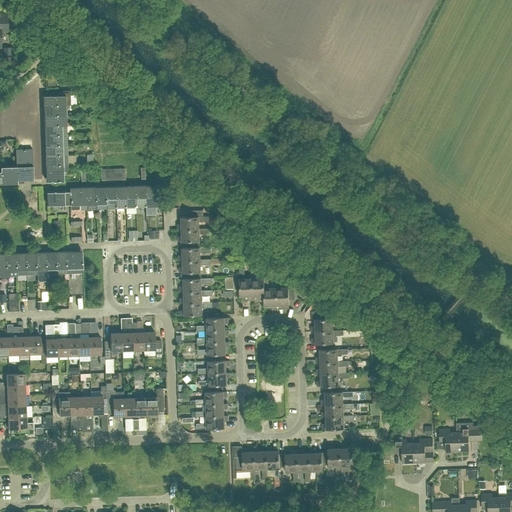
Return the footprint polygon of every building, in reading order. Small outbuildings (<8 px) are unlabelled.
[(43,95),(44,106),(65,105),(70,105),(70,91),(59,91),(46,91),(47,95),(43,95)] [(44,106),(44,116),(66,115),(65,105),(44,106)] [(66,115),(44,116),(45,126),(66,125),(66,115)] [(45,126),(45,136),(66,135),(66,125),(45,126)] [(66,135),(45,136),(45,146),(67,145),(66,135)] [(45,146),(46,156),(67,155),(67,145),(45,146)] [(32,149),(16,150),(16,166),(17,180),(33,179),(32,149)] [(67,155),(46,156),(46,166),(54,166),(68,165),(67,155)] [(54,172),(46,172),(47,182),(63,182),(63,172),(68,172),(68,165),(54,166),(54,172)] [(1,167),(1,184),(17,183),(17,180),(16,166),(1,167)] [(105,180),(119,180),(121,179),(120,175),(120,172),(120,169),(105,169),(105,173),(105,176),(105,180)] [(136,207),(146,207),(145,185),(135,186),(136,207)] [(162,196),(156,197),(155,185),(145,185),(146,207),(162,206),(162,196)] [(116,208),(115,186),(105,187),(106,208),(116,208)] [(125,186),(115,186),(116,208),(126,208),(125,186)] [(136,207),(135,186),(125,186),(126,208),(136,207)] [(69,188),(70,191),(70,205),(70,210),(79,209),(86,209),(85,187),(69,188)] [(95,187),(85,187),(86,209),(96,209),(95,187)] [(96,209),(106,208),(105,187),(95,187),(96,209)] [(57,210),(57,205),(70,205),(70,191),(47,192),(47,206),(52,205),(52,210),(57,210)] [(192,198),(181,201),(182,209),(194,206),(192,198)] [(178,227),(177,227),(178,230),(181,229),(199,229),(199,228),(199,222),(209,221),(209,216),(203,216),(203,210),(191,210),(191,216),(181,217),(181,224),(178,224),(178,227)] [(200,241),(200,234),(210,233),(210,228),(199,228),(199,229),(181,229),(182,236),(179,236),(179,239),(178,239),(178,242),(182,241),(182,242),(187,242),(200,241)] [(210,247),(200,247),(200,241),(187,242),(187,247),(182,248),(182,255),(179,255),(180,258),(179,258),(179,260),(182,260),(200,259),(200,252),(210,252),(210,247)] [(57,273),(67,273),(66,260),(66,251),(56,252),(57,273)] [(72,251),(72,254),(72,259),(66,260),(67,273),(83,273),(82,251),(72,251)] [(37,274),(47,274),(46,252),(36,253),(37,274)] [(47,274),(57,273),(56,252),(46,252),(47,274)] [(7,275),(17,275),(16,253),(6,254),(7,275)] [(17,275),(27,274),(26,253),(16,253),(17,275)] [(27,274),(37,274),(36,253),(26,253),(27,274)] [(201,265),(211,264),(211,259),(200,259),(182,260),(183,267),(180,267),(180,270),(179,270),(179,272),(183,272),(183,273),(188,272),(201,272),(201,265)] [(239,278),(240,296),(247,296),(247,299),(250,299),(250,300),(252,300),(252,296),(252,278),(245,278),(244,268),(239,268),(239,278)] [(259,296),(259,298),(262,298),(262,299),(264,299),(263,278),(257,278),(256,268),(251,268),(252,278),(252,296),(259,296)] [(181,286),(181,289),(180,289),(180,291),(184,291),(202,290),(201,283),(211,283),(211,278),(201,278),(201,272),(188,272),(188,278),(183,279),(183,286),(181,286)] [(269,287),(269,277),(263,278),(264,299),(264,306),(271,305),(271,308),(274,308),(274,309),(277,309),(277,305),(276,287),(269,287)] [(276,287),(277,305),(283,305),(284,308),(286,308),(286,309),(289,309),(289,305),(289,299),(295,299),(294,287),(281,287),(281,277),(275,277),(276,287)] [(202,302),(202,295),(212,295),(212,290),(202,290),(184,291),(184,298),(181,298),(181,301),(180,301),(180,303),(184,303),(202,302)] [(318,296),(313,302),(323,309),(328,303),(318,296)] [(181,313),(181,315),(184,315),(202,315),(202,307),(212,307),(212,302),(202,302),(184,303),(184,310),(181,310),(182,313),(181,313)] [(18,303),(9,303),(9,311),(18,311),(18,303)] [(337,318),(337,312),(324,312),(324,318),(315,319),(315,326),(312,326),(312,329),(311,329),(311,331),(315,331),(333,330),(333,323),(343,322),(343,318),(337,318)] [(225,317),(207,318),(207,325),(197,325),(197,331),(207,330),(225,330),(225,329),(225,323),(227,323),(227,320),(228,320),(228,317),(225,317)] [(127,333),(121,333),(122,351),(133,350),(132,332),(132,328),(132,322),(127,323),(127,333)] [(79,355),(89,355),(89,337),(84,337),(84,333),(81,333),(81,328),(75,328),(75,333),(78,333),(79,355)] [(207,330),(207,337),(197,338),(197,343),(207,342),(225,342),(225,341),(225,335),(228,335),(228,332),(229,332),(229,329),(225,329),(225,330),(207,330)] [(315,338),(313,338),(313,341),(312,341),(312,343),(315,343),(315,344),(319,343),(332,343),(333,343),(333,335),(343,335),(343,330),(333,330),(315,331),(315,338)] [(133,350),(143,350),(143,332),(132,332),(133,350)] [(155,340),(154,332),(143,332),(143,350),(155,349),(155,357),(161,357),(161,340),(155,340)] [(73,337),(67,338),(68,355),(79,355),(78,333),(75,333),(74,334),(73,336),(73,337)] [(121,333),(110,333),(110,351),(122,351),(121,333)] [(7,337),(8,355),(18,354),(18,336),(7,337)] [(18,354),(29,354),(29,336),(18,336),(18,354)] [(46,355),(45,343),(40,343),(40,336),(29,336),(29,354),(41,353),(41,363),(46,363),(46,356),(46,355)] [(101,354),(100,336),(89,337),(89,355),(101,354)] [(46,355),(46,356),(57,356),(56,338),(45,338),(45,343),(46,355)] [(56,338),(57,356),(68,355),(67,338),(56,338)] [(198,355),(208,354),(208,361),(221,360),(220,354),(226,354),(226,347),(228,347),(228,344),(229,344),(229,341),(225,341),(225,342),(207,342),(208,349),(197,350),(198,355)] [(332,343),(319,343),(320,357),(317,357),(317,359),(316,359),(316,362),(320,362),(338,361),(338,354),(348,354),(348,349),(337,349),(332,349),(332,343)] [(208,361),(208,368),(198,368),(198,374),(208,373),(226,372),(226,365),(229,365),(229,363),(230,363),(230,360),(226,360),(221,360),(208,361)] [(320,362),(320,369),(317,369),(317,371),(316,371),(317,374),(320,374),(338,373),(338,366),(348,366),(348,361),(338,361),(320,362)] [(227,385),(227,377),(229,377),(229,375),(230,375),(230,372),(226,372),(208,373),(209,380),(199,380),(199,386),(209,385),(211,385),(211,391),(223,391),(223,385),(227,385)] [(25,384),(24,373),(6,374),(7,385),(25,384)] [(320,374),(321,381),(318,381),(318,383),(317,383),(317,386),(321,386),(324,386),(337,386),(339,386),(338,378),(349,378),(348,373),(338,373),(320,374)] [(7,396),(25,395),(25,384),(7,385),(7,396)] [(353,391),(343,392),(342,391),(337,392),(337,386),(324,386),(325,399),(322,399),(322,402),(321,402),(321,405),(325,405),(325,404),(343,404),(343,397),(353,396),(353,391)] [(69,392),(58,392),(58,389),(52,389),(52,408),(58,407),(59,415),(70,415),(69,397),(69,392)] [(156,389),(156,397),(145,397),(146,415),(157,415),(157,412),(164,412),(163,399),(162,389),(156,389)] [(115,390),(112,390),(106,391),(106,394),(106,409),(113,408),(113,416),(124,416),(124,398),(123,392),(115,392),(115,390)] [(372,391),(372,403),(382,402),(381,390),(372,391)] [(100,391),(91,391),(91,396),(92,414),(103,413),(102,396),(100,396),(100,391)] [(227,391),(223,391),(211,391),(205,392),(206,399),(195,399),(196,405),(206,404),(224,403),(224,397),(226,396),(226,394),(227,394),(227,391)] [(25,406),(25,395),(7,396),(7,407),(25,406)] [(80,396),(69,397),(70,415),(76,414),(76,416),(78,418),(78,423),(84,423),(84,418),(81,418),(81,414),(80,396)] [(92,414),(91,396),(80,396),(81,414),(92,414)] [(145,397),(134,398),(135,415),(146,415),(145,397)] [(134,398),(124,398),(124,416),(135,415),(134,398)] [(206,411),(196,411),(196,416),(206,416),(224,415),(224,408),(227,408),(227,406),(228,406),(228,403),(224,403),(206,404),(206,411)] [(325,404),(325,405),(325,411),(323,411),(323,414),(322,414),(322,417),(326,417),(326,416),(344,416),(343,409),(353,408),(353,403),(343,404),(325,404)] [(8,417),(26,417),(25,406),(7,407),(8,417)] [(206,416),(206,423),(196,423),(196,429),(207,428),(225,428),(224,421),(227,420),(227,418),(228,418),(228,415),(224,415),(206,416)] [(326,416),(326,417),(326,423),(323,423),(323,426),(322,426),(322,429),(326,429),(344,428),(344,421),(354,420),(354,415),(344,416),(326,416)] [(33,422),(26,423),(26,417),(8,417),(9,435),(33,434),(33,422)] [(45,428),(52,428),(52,418),(43,418),(43,426),(45,428)] [(456,432),(457,432),(457,452),(469,452),(469,441),(477,441),(482,440),(481,425),(473,426),(473,422),(456,422),(456,432)] [(456,432),(450,432),(450,429),(439,429),(439,442),(445,442),(446,452),(457,452),(457,432),(456,432)] [(414,463),(425,462),(425,451),(433,451),(433,438),(419,439),(419,442),(413,443),(414,463)] [(402,452),(402,463),(414,463),(413,443),(407,443),(407,439),(393,440),(393,453),(402,452)] [(353,453),(353,448),(345,448),(345,445),(342,445),(342,444),(340,444),(340,448),(341,466),(348,466),(348,476),(353,476),(353,466),(359,465),(359,453),(353,453)] [(328,448),(328,452),(328,465),(328,466),(336,466),(336,476),(341,476),(341,466),(340,448),(333,448),(333,446),(330,446),(330,445),(328,445),(328,448)] [(266,451),(260,451),(259,448),(257,448),(257,447),(254,447),(254,451),(255,469),(262,469),(262,479),(267,479),(267,469),(266,451)] [(274,468),(274,479),(279,478),(279,468),(279,467),(285,466),(285,454),(279,454),(279,450),(271,450),(271,448),(269,448),(269,447),(266,447),(266,451),(267,469),(274,468)] [(237,470),(250,469),(250,479),(255,479),(255,469),(254,451),(248,451),(247,449),(245,449),(245,448),(242,448),(242,451),(242,452),(242,457),(236,457),(237,470)] [(309,453),(303,453),(302,450),(300,450),(300,449),(297,450),(297,453),(298,471),(305,471),(305,481),(310,481),(310,471),(309,453)] [(312,449),(309,449),(309,453),(310,471),(317,471),(317,481),(322,481),(322,470),(322,465),(328,465),(328,452),(314,453),(314,450),(312,450),(312,449)] [(285,450),(285,454),(285,466),(285,472),(293,471),(293,482),(298,481),(298,471),(297,453),(291,454),(290,451),(288,451),(288,450),(285,450)] [(511,492),(499,493),(499,497),(499,511),(511,511),(511,509),(511,508),(511,492)] [(499,511),(499,497),(493,497),(492,493),(481,494),(482,506),(488,506),(487,511),(499,511)] [(459,511),(459,504),(459,498),(454,498),(454,501),(434,501),(434,511),(459,511)] [(465,500),(465,504),(459,504),(459,511),(477,511),(477,500),(465,500)]
